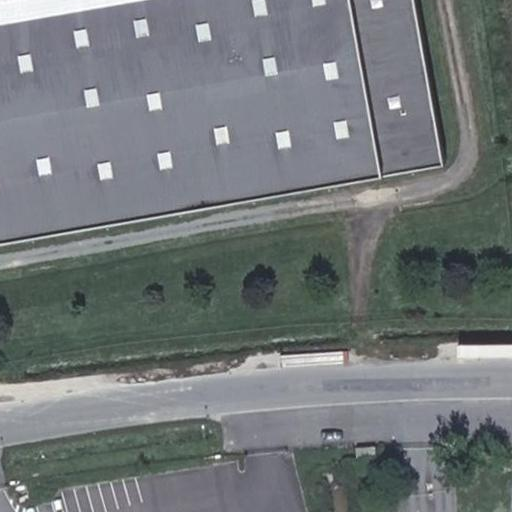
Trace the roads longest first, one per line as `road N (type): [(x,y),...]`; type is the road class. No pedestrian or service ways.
road 1 (track): [(0,267),(418,188),(455,173),(471,138),(444,0)]
road 2 (unclassified): [(0,423),(330,381),(511,379)]
